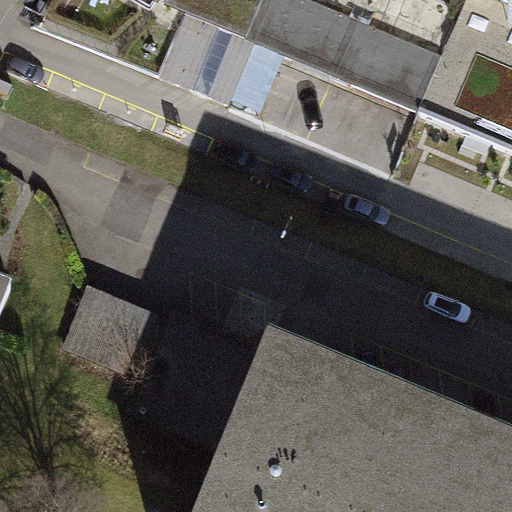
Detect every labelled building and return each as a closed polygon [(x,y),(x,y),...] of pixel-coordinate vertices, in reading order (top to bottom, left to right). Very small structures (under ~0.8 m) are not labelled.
[(228,107),(256,47),(275,0),(50,0),(33,28),(228,107)] [(418,115),(466,0),(275,0),(256,47),(418,115)] [(511,0),(466,0),(418,115),(418,116),(511,155),(511,0)] [(0,320),(12,291),(0,286),(0,320)] [(173,323),(90,288),(65,348),(148,382),(173,323)] [(266,361),(173,323),(148,382),(135,415),(228,453),(266,361)] [(511,511),(511,453),(269,353),(266,361),(228,453),(203,511),(511,511)]
